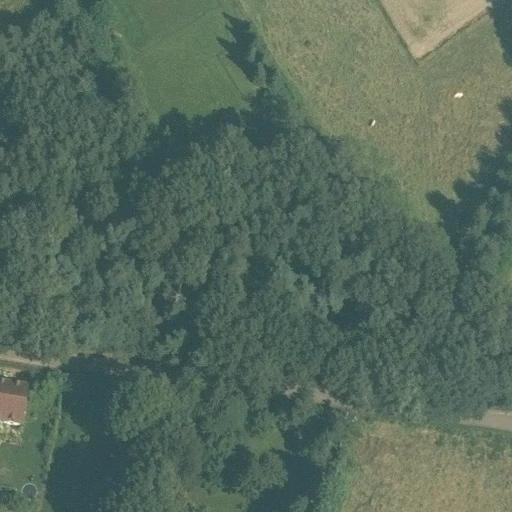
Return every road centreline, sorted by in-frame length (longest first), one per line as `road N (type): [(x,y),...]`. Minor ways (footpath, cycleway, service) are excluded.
road 1 (unclassified): [(0,350),(511,426)]
road 2 (track): [(511,337),(318,147)]
